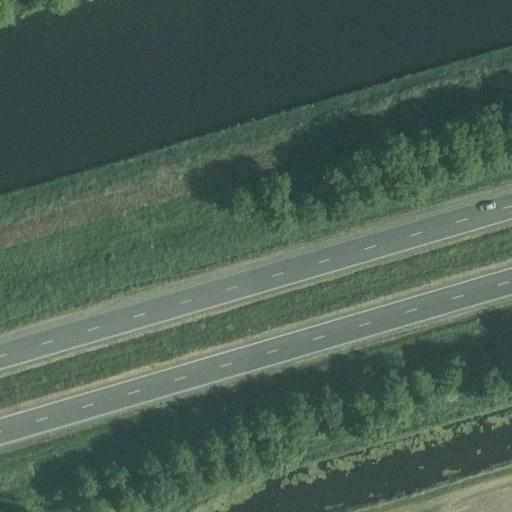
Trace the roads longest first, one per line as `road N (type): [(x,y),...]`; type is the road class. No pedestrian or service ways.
road 1 (trunk): [(0,434),(511,285)]
road 2 (trunk): [(511,208),(0,354)]
